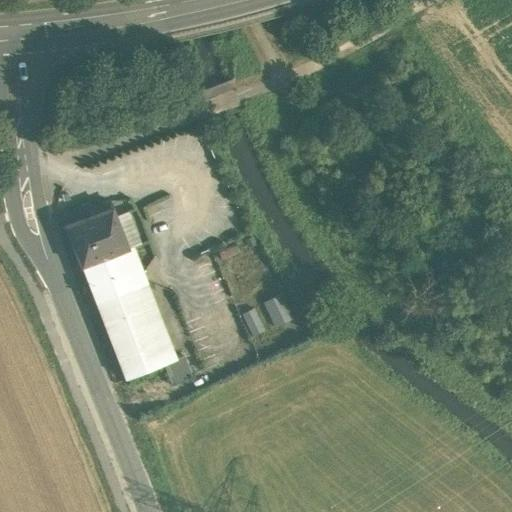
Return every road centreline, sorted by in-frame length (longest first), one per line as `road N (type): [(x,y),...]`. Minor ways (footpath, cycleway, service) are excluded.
road 1 (secondary): [(15,34),(28,213),(154,511)]
road 2 (secondary): [(222,0),(15,34)]
road 3 (track): [(397,22),(511,160)]
road 4 (track): [(434,0),(284,79)]
